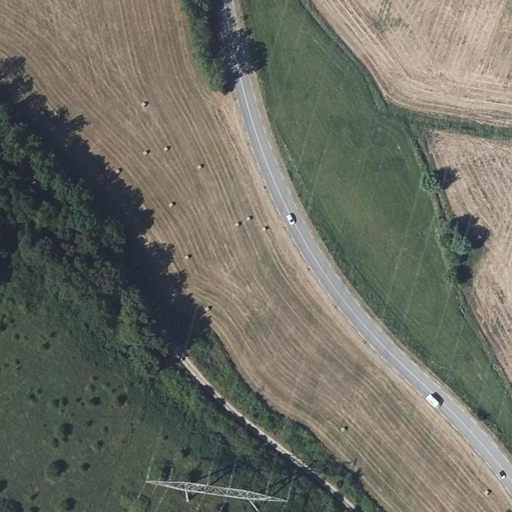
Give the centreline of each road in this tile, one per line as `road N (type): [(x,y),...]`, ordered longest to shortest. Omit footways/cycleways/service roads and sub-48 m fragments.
road 1 (primary): [(511,475),(329,282),(265,161),(221,0)]
road 2 (track): [(0,139),(73,214),(213,394),(353,511)]
